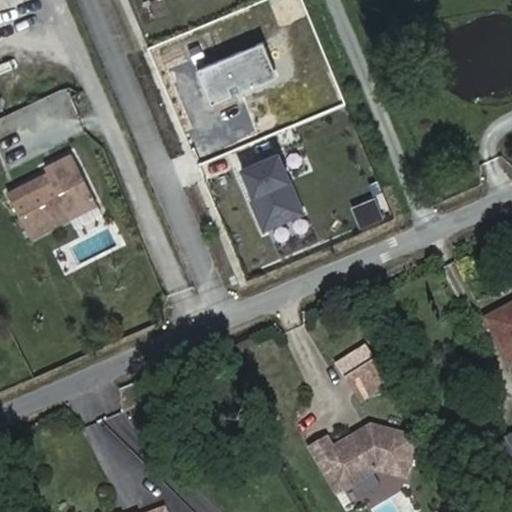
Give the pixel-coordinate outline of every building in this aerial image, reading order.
[(8,197),(28,241),(70,223),(67,216),(93,202),(73,159),(47,170),(50,178),(8,197)] [(274,159),(238,173),(251,205),(248,206),(259,234),(298,218),(274,159)] [(47,170),(5,188),(8,197),(50,178),(47,170)] [(67,216),(70,223),(96,211),(93,202),(67,216)] [(509,320),(494,327),(511,359),(511,305),(504,310),(509,320)] [(489,318),(494,327),(509,320),(504,310),(489,318)] [(340,364),(351,381),(380,362),(370,346),(340,364)] [(392,381),(380,362),(351,381),(363,399),(392,381)] [(458,434),(466,448),(481,439),(474,424),(458,434)] [(328,436),(307,448),(336,495),(376,472),(406,478),(416,439),(372,428),(334,447),(328,436)] [(511,444),(498,452),(511,476),(511,444)] [(502,486),(511,480),(511,476),(498,452),(486,458),(502,486)]
